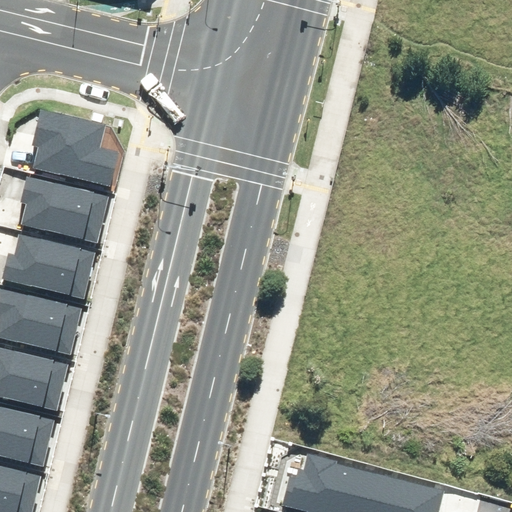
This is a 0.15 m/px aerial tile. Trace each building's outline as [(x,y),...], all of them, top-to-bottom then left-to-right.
[(110,186),(118,151),(101,147),(106,124),(40,108),(31,145),(39,147),(34,168),(110,186)] [(98,243),(109,193),(26,174),(20,203),(28,205),(23,226),(98,243)] [(1,282),(84,302),(96,252),(21,234),(16,256),(8,254),(1,282)] [(0,337),(69,353),(81,303),(0,285),(0,337)] [(0,398),(56,412),(67,362),(0,346),(0,398)] [(0,456),(43,466),(54,417),(0,404),(0,456)] [(281,507),(302,511),(439,511),(445,487),(308,453),(304,471),(300,470),(298,480),(289,477),(281,507)] [(0,511),(32,511),(41,475),(0,465),(0,511)]
